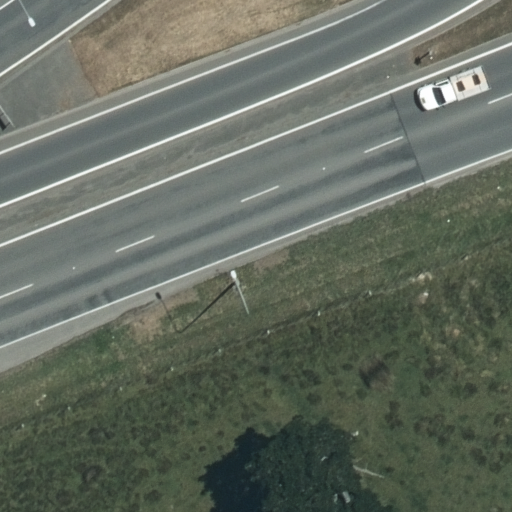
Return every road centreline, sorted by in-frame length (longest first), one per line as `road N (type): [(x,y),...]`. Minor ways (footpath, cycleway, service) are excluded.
road 1 (trunk): [(511,93),(0,296)]
road 2 (trunk): [(0,182),(423,0)]
